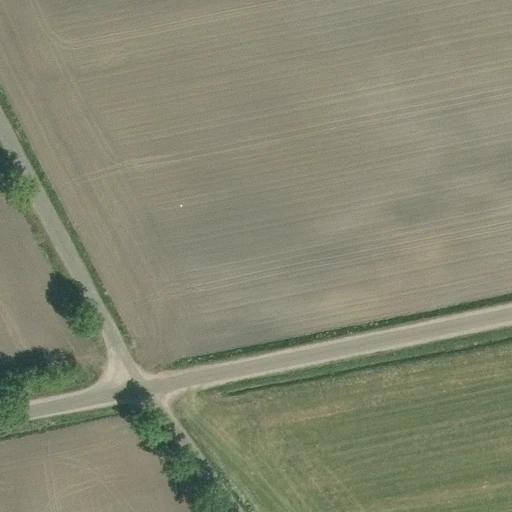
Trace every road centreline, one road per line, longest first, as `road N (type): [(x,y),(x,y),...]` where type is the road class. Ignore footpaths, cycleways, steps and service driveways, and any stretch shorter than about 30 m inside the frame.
road 1 (unclassified): [(143,387),(511,314)]
road 2 (unclassified): [(143,387),(0,122)]
road 3 (unclassified): [(237,511),(143,387)]
road 4 (unclassified): [(0,415),(143,387)]
